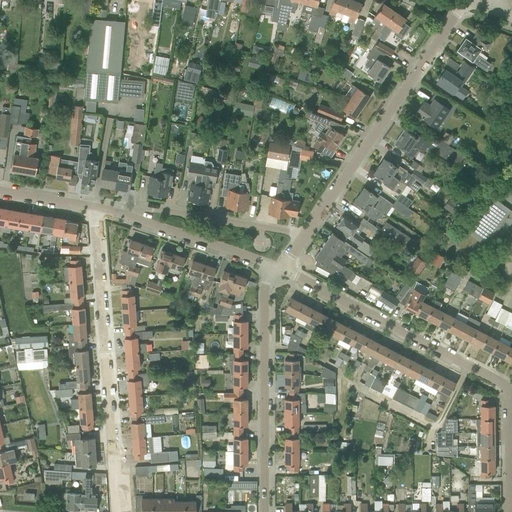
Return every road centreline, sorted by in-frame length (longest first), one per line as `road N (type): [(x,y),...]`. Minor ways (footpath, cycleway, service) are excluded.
road 1 (residential): [(281,269),(465,0)]
road 2 (residential): [(117,511),(93,208)]
road 3 (residential): [(509,393),(502,382),(281,269)]
road 4 (residential): [(265,511),(267,262)]
road 5 (residential): [(267,262),(93,208)]
